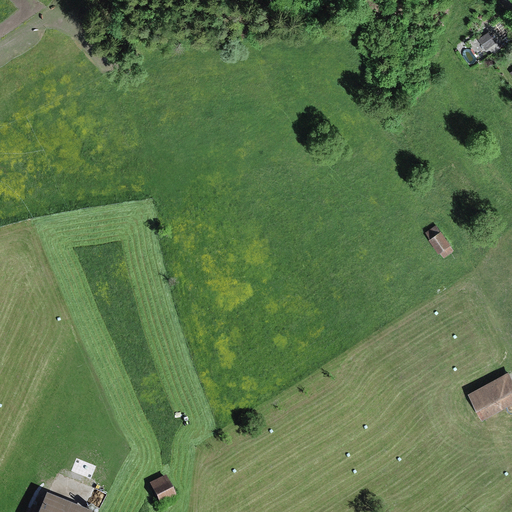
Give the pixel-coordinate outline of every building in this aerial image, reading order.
[(491,31),(479,38),(487,49),(498,42),(491,31)] [(432,238),(431,238),(441,252),(442,252),(445,258),(455,251),(451,245),(453,244),(443,230),(442,230),(437,224),(427,231),(432,238)] [(511,372),(511,370),(471,392),(485,418),(511,403),(511,372)] [(166,475),(150,483),(161,504),(176,496),(166,475)] [(39,511),(92,511),(93,511),(47,493),(39,511)]
